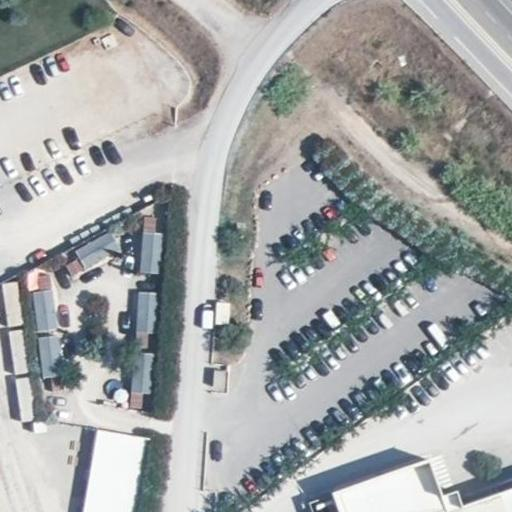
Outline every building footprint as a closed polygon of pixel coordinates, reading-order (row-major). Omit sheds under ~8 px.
[(0,33),(11,26),(0,10),(0,33)] [(135,272),(155,275),(161,234),(141,231),(135,272)] [(74,250),(84,270),(115,254),(105,233),(74,250)] [(29,291),(33,375),(58,374),(54,290),(29,291)] [(134,335),(153,335),(154,293),(135,293),(134,335)] [(131,354),(131,395),(149,395),(150,354),(131,354)] [(14,380),(20,421),(34,419),(28,378),(14,380)] [(84,511),(135,511),(148,439),(98,431),(84,511)] [(511,511),(511,489),(446,511),(444,511),(428,464),(336,495),(341,511),(511,511)] [(325,511),(341,511),(336,495),(321,500),(325,511)]
